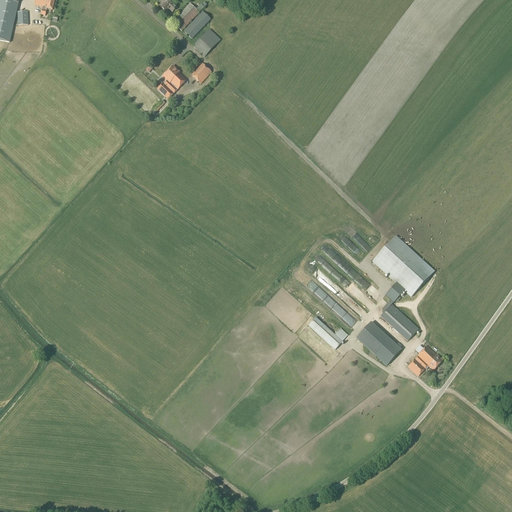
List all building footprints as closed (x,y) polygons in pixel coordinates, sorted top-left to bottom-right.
[(41,15),(45,16),(47,10),(52,11),(54,0),(35,0),(34,5),(43,8),(42,10),(41,15)] [(169,10),(172,14),(178,9),(174,5),(173,6),(168,1),(169,0),(168,0),(160,0),(165,4),(161,8),(166,13),(169,10)] [(172,23),(181,32),(199,13),(190,4),(172,23)] [(196,9),(200,13),(204,8),(201,5),(196,9)] [(203,12),(184,32),(192,40),(211,20),(203,12)] [(18,13),(18,26),(28,26),(28,13),(18,13)] [(193,47),(204,58),(213,48),(202,38),(193,47)] [(191,76),(201,85),(212,73),(202,64),(191,76)] [(157,90),(168,100),(187,81),(179,74),(180,73),(173,66),(162,77),(168,83),(165,86),(163,84),(157,90)] [(153,110),(156,113),(165,104),(162,101),(153,110)] [(418,242),(422,246),(425,243),(417,236),(414,239),(418,242)] [(395,238),(373,262),(396,284),(385,296),(394,303),(405,291),(411,298),(434,273),(395,238)] [(346,278),(342,283),(346,287),(351,282),(346,278)] [(381,318),(408,342),(419,330),(392,306),(381,318)] [(308,326),(335,351),(342,343),(316,319),(308,326)] [(408,368),(418,378),(425,369),(427,371),(429,368),(433,372),(443,361),(437,355),(436,356),(426,347),(408,368)]
